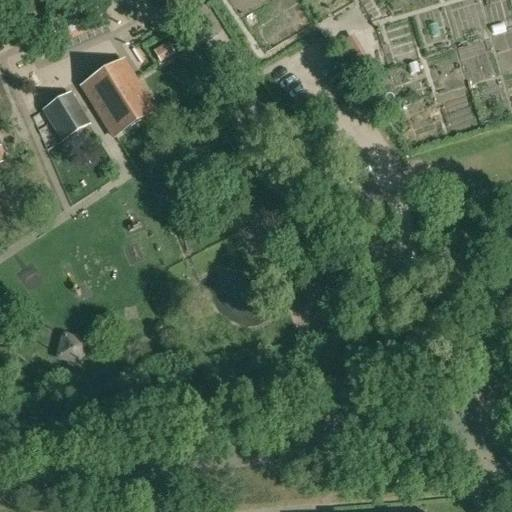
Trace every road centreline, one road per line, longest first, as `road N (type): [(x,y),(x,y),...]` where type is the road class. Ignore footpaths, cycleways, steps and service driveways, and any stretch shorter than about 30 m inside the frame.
road 1 (unclassified): [(493,301),(347,240),(188,0)]
road 2 (tertiary): [(165,466),(476,418)]
road 3 (tertiary): [(0,492),(165,466)]
